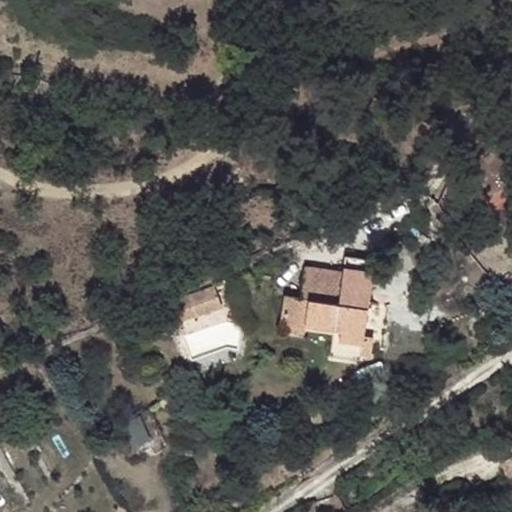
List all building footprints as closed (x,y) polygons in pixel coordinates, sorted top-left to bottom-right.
[(312,266),(307,297),(344,303),(346,287),(348,275),(312,266)] [(174,298),(182,316),(228,298),(219,279),(174,298)] [(344,303),(307,297),(292,294),(287,327),(310,333),(311,324),(337,329),(335,349),(363,356),(366,337),(375,293),(346,287),(344,303)] [(366,337),(363,356),(375,359),(378,339),(366,337)] [(141,411),(122,421),(134,444),(153,435),(141,411)] [(347,511),(454,511),(447,491),(386,510),(386,511),(366,511),(364,506),(347,511)]
